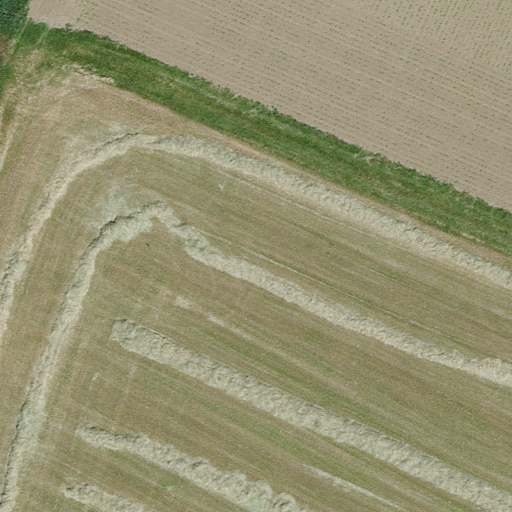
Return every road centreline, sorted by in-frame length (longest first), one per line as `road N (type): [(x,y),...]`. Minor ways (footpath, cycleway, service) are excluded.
road 1 (track): [(511,242),(44,43)]
road 2 (track): [(0,157),(44,43)]
